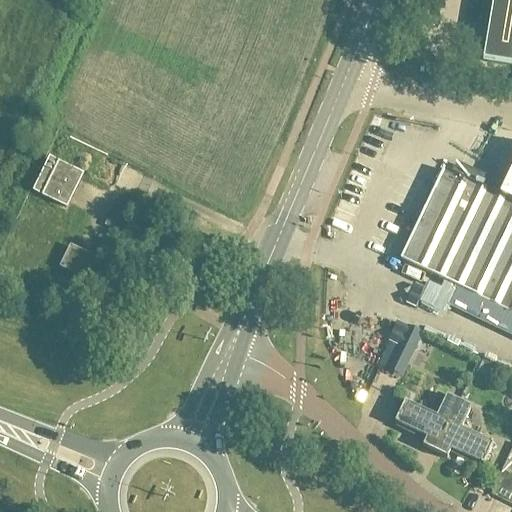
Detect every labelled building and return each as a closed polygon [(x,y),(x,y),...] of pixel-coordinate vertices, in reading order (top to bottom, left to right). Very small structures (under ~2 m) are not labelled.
[(511,0),(492,0),(482,63),(511,67),(511,0)] [(66,209),(81,177),(50,162),(35,194),(66,209)] [(511,171),(499,199),(511,205),(511,171)] [(511,205),(444,173),(444,172),(443,172),(400,262),(401,263),(401,262),(511,315),(511,205)] [(115,206),(104,229),(116,235),(127,211),(115,206)] [(87,282),(97,262),(71,249),(60,269),(87,282)] [(348,309),(343,322),(365,330),(370,317),(348,309)] [(397,351),(411,358),(421,335),(407,329),(397,351)] [(435,455),(459,405),(439,395),(428,417),(407,406),(407,405),(405,404),(394,425),(397,427),(397,426),(427,440),(422,449),(435,455)] [(459,405),(435,455),(447,461),(451,452),(480,466),(480,467),(482,468),(492,446),(490,445),(490,446),(460,432),(470,411),(459,405)] [(511,483),(511,451),(500,477),(511,483)]
